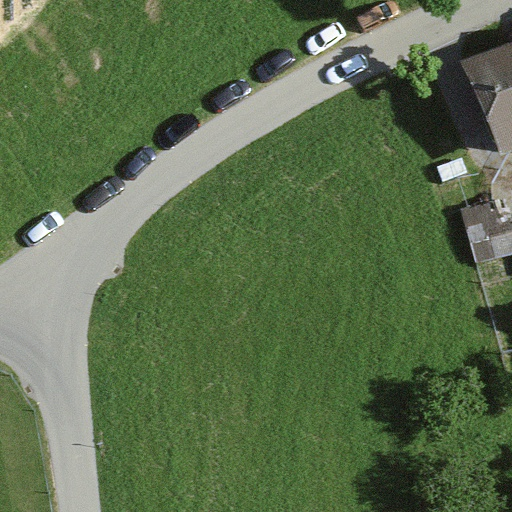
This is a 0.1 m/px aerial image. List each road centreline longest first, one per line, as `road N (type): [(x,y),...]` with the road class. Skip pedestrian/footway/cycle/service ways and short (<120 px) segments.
road 1 (residential): [(46,272),(204,150),(328,73),(491,0)]
road 2 (residential): [(46,272),(75,511)]
